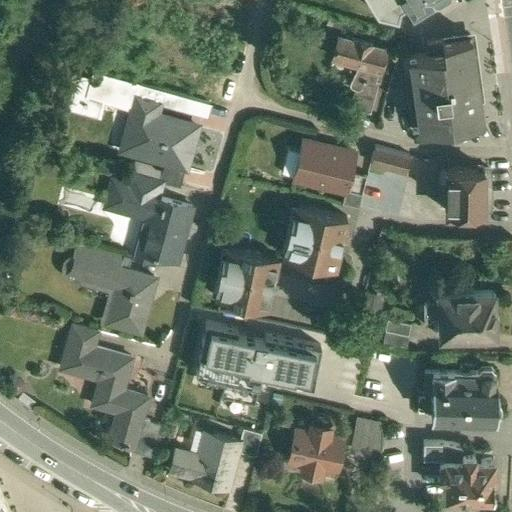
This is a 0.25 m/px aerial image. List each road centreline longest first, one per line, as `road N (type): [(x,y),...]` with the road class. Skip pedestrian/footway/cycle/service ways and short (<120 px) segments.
road 1 (residential): [(511,150),(421,151),(243,101)]
road 2 (residential): [(243,101),(169,365)]
road 3 (tertiary): [(151,511),(0,420)]
